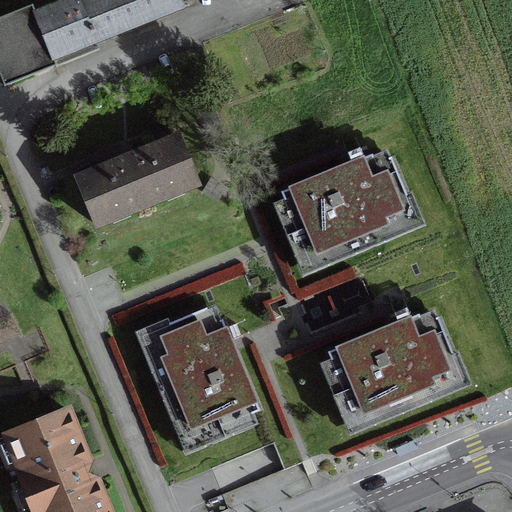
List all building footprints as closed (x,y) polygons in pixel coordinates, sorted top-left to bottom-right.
[(70,0),(34,15),(31,7),(0,19),(0,81),(3,88),(55,67),(48,52),(89,35),(93,44),(182,9),(178,0),(84,0),(78,3),(76,0),(70,0)] [(196,185),(177,139),(75,181),(95,227),(110,221),(109,219),(126,212),(127,214),(164,198),(163,196),(180,189),(181,191),(196,185)] [(299,275),(419,223),(390,157),(270,208),(299,275)] [(186,459),(264,426),(214,307),(136,339),(186,459)] [(462,396),(430,320),(320,366),(352,442),(462,396)] [(106,511),(95,483),(88,485),(84,475),(80,465),(87,462),(66,412),(47,419),(46,416),(34,421),(35,424),(6,437),(21,474),(18,475),(33,511),(106,511)] [(400,456),(419,448),(415,440),(396,448),(400,456)]
